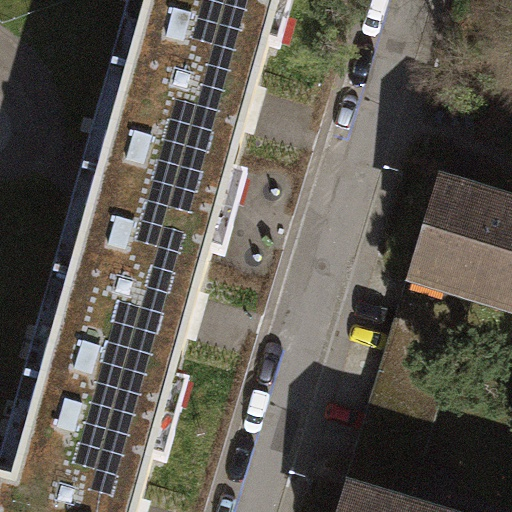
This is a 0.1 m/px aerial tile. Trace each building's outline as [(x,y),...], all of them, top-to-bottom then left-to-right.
[(290,0),(126,0),(89,137),(241,175),(290,0)] [(511,203),(437,180),(406,279),(470,299),(511,311),(511,203)] [(223,240),(72,200),(21,394),(168,437),(223,240)] [(411,511),(470,299),(406,279),(341,492),(410,511),(411,511)] [(147,511),(168,437),(21,394),(0,467),(0,511),(147,511)] [(410,511),(341,492),(335,511),(410,511)]
